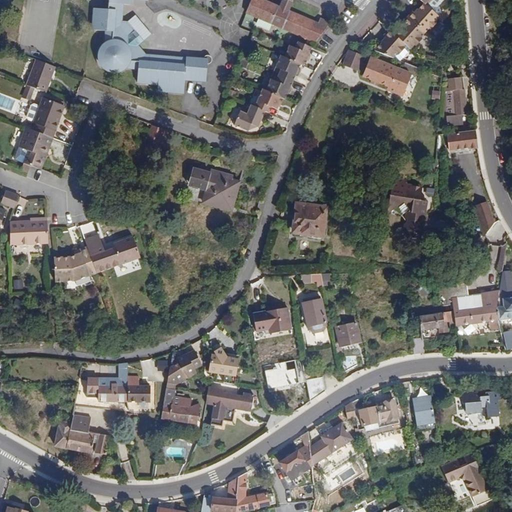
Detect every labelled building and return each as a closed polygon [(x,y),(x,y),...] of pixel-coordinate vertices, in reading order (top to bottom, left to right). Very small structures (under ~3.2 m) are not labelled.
[(145,55),(138,46),(140,44),(131,33),(135,30),(127,21),(122,20),(123,4),(130,5),(130,0),(108,0),(108,9),(94,8),(92,29),(106,30),(105,42),(103,43),(101,47),(100,49),(99,53),(99,57),(100,61),(102,65),(103,67),(107,70),(110,71),(115,72),(117,72),(121,71),(125,70),(127,68),(137,69),(137,82),(157,84),(157,90),(184,93),(185,79),(206,81),(207,65),(209,65),(211,63),(212,61),(212,58),(212,57),(210,56),(207,55),(204,56),(203,59),(186,57),(186,58),(145,55)] [(280,7),(263,0),(251,0),(246,13),(315,42),(325,31),(317,27),(315,32),(311,31),(313,26),(315,22),(289,11),(280,7)] [(289,11),(293,1),(291,0),(288,0),(287,2),(283,0),(280,7),(289,11)] [(443,0),(421,0),(425,3),(416,13),(414,11),(402,24),(405,26),(396,36),(389,30),(384,36),(387,38),(375,51),(394,59),(398,54),(400,55),(406,48),(404,47),(406,45),(412,49),(415,46),(417,47),(423,39),(422,38),(430,29),(432,30),(438,24),(437,22),(439,19),(444,14),(437,7),(443,0)] [(443,23),(447,18),(447,14),(447,10),(444,14),(439,19),(443,23)] [(325,31),(331,23),(320,18),(318,23),(315,22),(313,26),(317,27),(325,31)] [(144,41),(135,30),(131,33),(140,44),(144,41)] [(257,127),(264,111),(268,112),(271,106),(276,109),(282,97),(285,99),(300,64),(304,65),(311,47),(298,41),(295,48),(289,45),(284,57),(281,55),(266,90),(262,89),(254,106),(251,104),(246,114),(240,111),(234,125),(247,131),(250,124),(257,127)] [(357,71),(363,56),(348,50),(342,65),(357,71)] [(399,92),(406,73),(370,57),(363,77),(388,88),(399,92)] [(414,66),(416,60),(408,57),(405,63),(414,66)] [(46,92),(55,66),(36,59),(26,85),(46,92)] [(420,69),(422,63),(416,60),(414,66),(420,69)] [(402,93),(409,74),(406,73),(399,92),(402,93)] [(466,115),(464,89),(463,89),(462,78),(448,79),(449,92),(445,92),(447,126),(460,125),(459,115),(463,115),(466,115)] [(433,100),(440,100),(442,92),(434,91),(433,100)] [(52,137),(65,105),(43,97),(33,123),(35,123),(33,130),(52,137)] [(155,140),(159,128),(147,123),(142,135),(155,140)] [(46,155),(52,137),(33,130),(26,127),(18,147),(27,151),(23,163),(38,168),(43,154),(46,155)] [(477,147),(475,130),(446,134),(448,154),(462,153),(461,149),(470,148),(477,147)] [(229,206),(236,181),(232,180),(233,176),(212,170),(210,174),(192,169),(188,185),(191,186),(192,189),(196,190),(199,188),(206,190),(203,198),(229,206)] [(433,212),(434,188),(424,187),(423,193),(417,192),(417,186),(408,185),(408,181),(393,179),(390,207),(398,208),(406,202),(414,203),(413,211),(409,213),(408,215),(408,218),(409,220),(409,223),(407,226),(406,232),(411,238),(417,239),(423,234),(424,227),(423,225),(423,223),(426,223),(428,222),(429,221),(428,217),(433,214),(433,212)] [(232,207),(240,182),(236,181),(229,206),(232,207)] [(14,208),(19,196),(5,191),(1,203),(14,208)] [(229,206),(203,198),(202,202),(228,210),(229,206)] [(413,211),(414,203),(406,202),(413,211)] [(499,220),(495,214),(492,216),(486,202),(474,206),(484,237),(485,235),(493,224),(499,220)] [(321,236),(325,208),(297,204),(293,232),(307,234),(321,236)] [(48,243),(47,220),(30,221),(10,222),(10,245),(48,243)] [(97,274),(141,258),(133,236),(113,243),(114,247),(105,251),(99,234),(84,239),(87,246),(96,273),(97,274)] [(96,273),(87,246),(79,250),(81,253),(75,255),(69,258),(53,258),(55,282),(73,281),(96,273)] [(511,298),(511,276),(511,270),(501,272),(497,298),(497,300),(511,298)] [(329,281),(329,273),(320,274),(322,280),(322,281),(326,281),(329,281)] [(15,290),(24,289),(22,280),(14,281),(15,290)] [(498,320),(497,315),(496,306),(497,300),(497,298),(489,298),(491,307),(470,310),(469,302),(453,304),(453,312),(455,322),(455,325),(488,322),(490,331),(500,330),(498,323),(498,320)] [(511,318),(511,298),(497,300),(496,306),(497,315),(498,320),(511,318)] [(326,326),(322,304),(303,308),(308,330),(314,333),(322,331),(326,326)] [(291,329),(288,313),(279,314),(278,309),(252,314),(255,335),(291,329)] [(448,333),(447,322),(455,322),(453,312),(418,316),(420,331),(438,329),(438,334),(448,333)] [(360,339),(356,323),(333,328),(338,347),(341,346),(340,344),(360,339)] [(256,338),(291,332),(291,329),(255,335),(256,338)] [(511,348),(511,330),(501,333),(506,350),(511,348)] [(422,340),(421,338),(412,339),(413,353),(424,353),(423,349),(422,340)] [(430,349),(429,340),(422,340),(423,349),(430,349)] [(235,384),(238,355),(224,354),(220,348),(213,351),(215,355),(211,354),(208,373),(225,375),(224,383),(235,384)] [(196,421),(198,404),(191,406),(191,399),(173,397),(174,385),(186,378),(186,379),(197,373),(195,369),(201,365),(193,350),(176,358),(179,364),(176,365),(176,364),(169,367),(160,419),(187,423),(188,420),(196,421)] [(343,372),(357,364),(355,356),(341,357),(343,372)] [(0,388),(8,359),(0,359),(0,388)] [(128,401),(128,387),(128,363),(119,364),(119,379),(88,378),(88,386),(98,387),(98,400),(128,401)] [(326,391),(324,376),(306,379),(310,401),(326,391)] [(151,401),(150,386),(128,387),(128,401),(151,401)] [(222,393),(223,390),(211,388),(209,400),(212,401),(212,403),(220,404),(222,396),(222,393)] [(376,407),(359,411),(362,425),(398,418),(398,416),(402,415),(401,409),(400,409),(398,398),(397,398),(396,390),(374,394),(376,407)] [(498,417),(497,400),(499,400),(498,391),(485,392),(485,396),(475,397),(475,392),(461,393),(461,403),(464,403),(465,414),(481,413),(481,408),(486,407),(487,418),(498,417)] [(250,412),(253,395),(243,393),(242,396),(236,395),(236,398),(222,396),(220,404),(212,403),(212,406),(213,406),(211,425),(223,427),(223,422),(232,423),(235,409),(250,412)] [(260,408),(258,395),(253,395),(250,412),(260,408)] [(435,423),(430,396),(411,399),(416,426),(423,425),(435,423)] [(356,418),(352,402),(344,407),(346,420),(356,418)] [(88,432),(90,418),(73,416),(72,424),(71,429),(88,432)] [(398,418),(362,425),(363,431),(399,423),(398,418)] [(68,448),(71,429),(72,424),(59,422),(54,446),(68,448)] [(311,466),(352,439),(341,423),(320,437),(321,439),(310,446),(310,454),(311,466)] [(91,453),(95,433),(88,432),(71,429),(68,448),(91,453)] [(370,437),(374,454),(402,447),(397,429),(370,437)] [(311,466),(310,454),(310,446),(310,443),(308,431),(301,436),(305,446),(279,463),(291,481),(311,468),(311,466)] [(106,454),(109,435),(98,434),(95,452),(106,454)] [(486,461),(508,455),(507,449),(484,455),(486,461)] [(492,493),(475,454),(446,463),(448,468),(445,469),(452,485),(462,481),(469,484),(476,500),(492,493)] [(258,472),(270,463),(267,459),(254,467),(258,472)] [(180,476),(185,463),(153,466),(151,481),(165,479),(180,476)] [(235,511),(238,511),(275,504),(273,492),(257,494),(245,498),(247,472),(237,477),(235,511)] [(235,511),(237,477),(228,483),(227,500),(212,498),(212,496),(203,495),(202,510),(211,511),(219,511),(235,511)]
